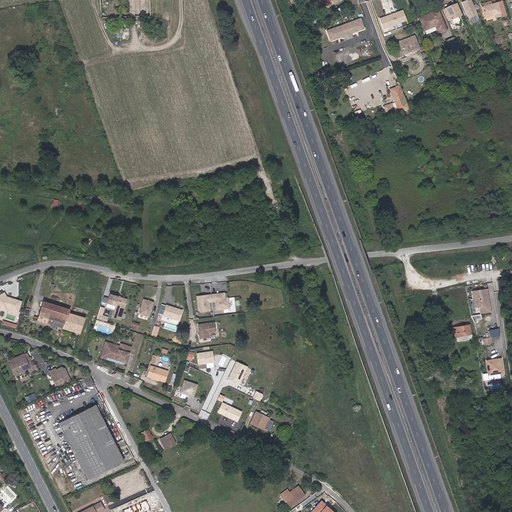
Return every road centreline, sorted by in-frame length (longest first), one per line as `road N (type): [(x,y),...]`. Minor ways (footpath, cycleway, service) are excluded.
road 1 (motorway): [(246,0),(430,511)]
road 2 (motorway): [(447,511),(263,0)]
road 3 (unclassified): [(0,280),(64,261),(153,278),(511,236)]
road 4 (unclassified): [(355,511),(276,457),(96,371)]
road 5 (unclassified): [(165,511),(96,371)]
road 6 (unknown): [(407,250),(427,286),(511,270)]
